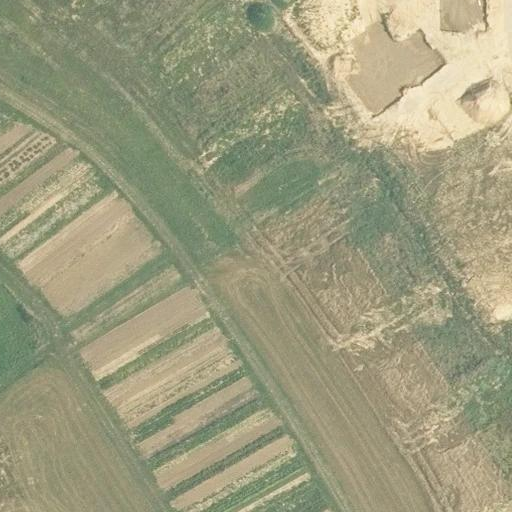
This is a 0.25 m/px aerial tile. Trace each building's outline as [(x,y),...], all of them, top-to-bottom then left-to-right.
[(415,0),(412,0),(408,4),(415,13),(421,9),(415,0)] [(481,0),(446,0),(446,8),(482,8),(481,0)] [(482,8),(446,8),(447,31),(482,31),(482,8)] [(421,9),(415,13),(421,23),(428,18),(421,9)] [(392,50),(395,53),(417,85),(440,69),(417,37),(411,29),(389,45),(378,29),(367,37),(382,57),(392,50)] [(346,76),(352,84),(375,115),(395,101),(373,69),(370,66),(382,57),(367,37),(355,45),(367,62),(346,76)] [(502,88),(468,103),(477,122),(494,115),(511,107),(502,88)] [(494,115),(477,122),(486,141),(503,133),(511,129),(511,109),(511,107),(494,115)] [(456,120),(448,123),(453,134),(461,130),(456,120)] [(424,126),(402,139),(422,171),(444,158),(424,126)] [(511,129),(503,133),(486,141),(495,161),(511,152),(511,129)] [(461,130),(453,134),(458,144),(466,141),(461,130)] [(458,158),(447,164),(458,187),(469,182),(464,171),(458,158)] [(471,168),(464,171),(469,182),(470,182),(476,179),(471,168)] [(476,179),(470,182),(475,193),(494,184),(504,205),(511,201),(511,174),(497,182),(493,171),(476,179)] [(511,223),(511,227),(494,236),(499,246),(511,240),(511,201),(504,205),(511,223)] [(511,240),(499,246),(504,257),(511,253),(511,240)]
